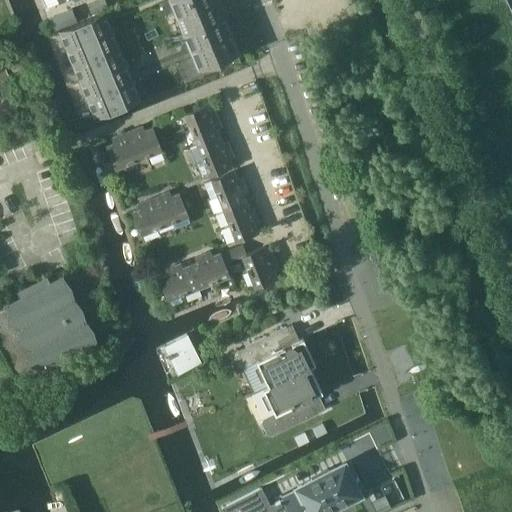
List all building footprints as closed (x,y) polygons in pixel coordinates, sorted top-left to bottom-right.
[(170,0),(161,4),(164,13),(174,8),(170,0)] [(171,0),(199,68),(237,53),(215,0),(171,0)] [(57,31),(93,116),(139,98),(104,12),(57,31)] [(0,85),(10,81),(2,61),(0,62),(0,85)] [(190,129),(219,118),(215,109),(211,111),(207,103),(184,113),(190,129)] [(196,144),(220,135),(217,128),(222,126),(219,118),(190,129),(196,144)] [(137,133),(145,155),(161,149),(152,127),(137,133)] [(145,155),(137,133),(122,139),(131,161),(145,155)] [(202,159),(230,148),(227,139),(222,141),(220,135),(196,144),(202,159)] [(131,161),(122,139),(106,146),(115,167),(131,161)] [(230,148),(202,159),(195,162),(201,178),(233,165),(229,157),(234,156),(230,148)] [(210,198),(245,183),(242,175),(237,177),(234,169),(203,182),(210,198)] [(216,213),(222,210),(247,200),(244,194),(249,192),(245,183),(210,198),(216,213)] [(163,199),(172,221),(174,227),(190,220),(179,193),(163,199)] [(172,221),(163,199),(148,205),(157,227),(172,221)] [(228,225),(257,213),(254,205),(249,207),(247,200),(222,210),(228,225)] [(157,227),(148,205),(133,211),(142,233),(157,227)] [(257,213),(228,225),(235,241),(259,231),(256,223),(261,221),(257,213)] [(223,251),(227,261),(241,256),(246,254),(242,243),(223,251)] [(248,271),(270,262),(264,247),(246,254),(241,256),(248,271)] [(204,259),(213,281),(228,274),(220,253),(204,259)] [(213,281),(204,259),(190,265),(198,287),(213,281)] [(270,262),(248,271),(254,286),(276,277),(270,262)] [(198,287),(190,265),(175,271),(183,292),(198,287)] [(183,292),(175,271),(159,277),(168,299),(183,292)] [(83,354),(97,347),(61,278),(9,305),(42,370),(81,350),(83,354)] [(257,361),(269,385),(309,366),(314,363),(302,338),(293,342),(286,327),(231,353),(232,355),(237,366),(243,368),(257,361)] [(200,361),(186,334),(165,345),(178,372),(200,361)] [(309,366),(269,385),(262,388),(274,413),(263,419),(262,422),(267,433),(271,435),(320,411),(312,396),(321,391),(309,366)] [(356,490),(362,487),(350,464),(345,467),(343,464),(329,471),(329,470),(310,479),(311,480),(297,487),(298,491),(284,498),(291,511),(336,511),(352,504),(349,498),(358,493),(356,490)] [(223,511),(233,511),(243,507),(245,511),(258,511),(270,506),(261,487),(221,507),(223,511)]
